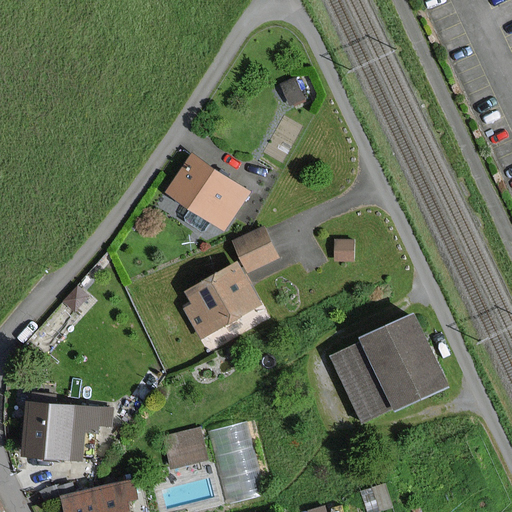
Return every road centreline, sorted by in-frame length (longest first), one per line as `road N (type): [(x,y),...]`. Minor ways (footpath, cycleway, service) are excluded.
road 1 (unclassified): [(511,461),(294,0)]
road 2 (unclassified): [(264,0),(179,130),(72,270),(0,336)]
road 3 (unclassified): [(511,241),(401,0)]
